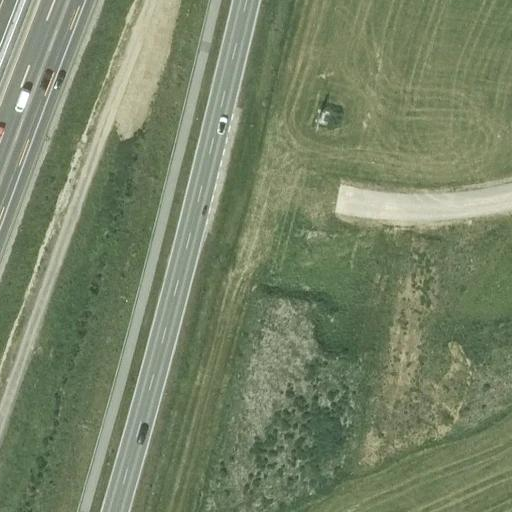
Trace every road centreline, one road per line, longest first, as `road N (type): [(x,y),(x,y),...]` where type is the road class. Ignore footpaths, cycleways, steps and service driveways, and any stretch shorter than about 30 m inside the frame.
road 1 (tertiary): [(114,511),(249,0)]
road 2 (motorway): [(0,140),(54,0)]
